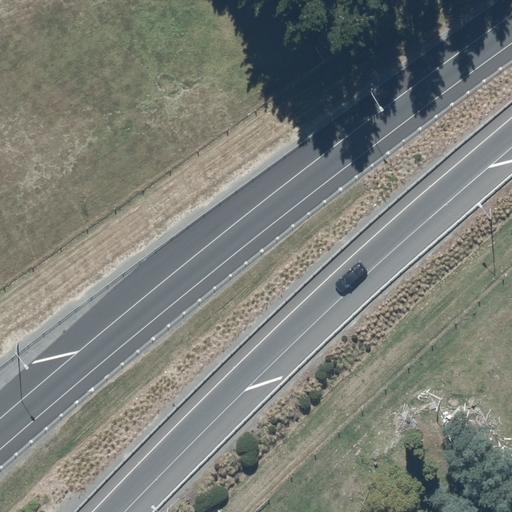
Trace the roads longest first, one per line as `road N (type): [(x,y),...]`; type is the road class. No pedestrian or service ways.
road 1 (motorway): [(0,449),(159,318),(511,60)]
road 2 (motorway): [(511,156),(286,353),(126,511)]
